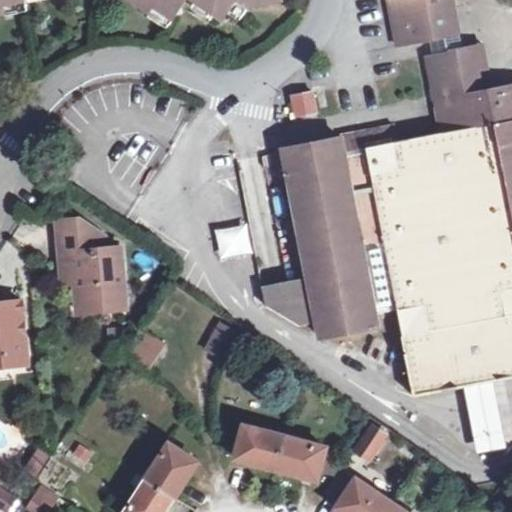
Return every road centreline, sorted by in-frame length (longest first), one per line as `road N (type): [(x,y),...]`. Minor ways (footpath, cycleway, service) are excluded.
road 1 (residential): [(328,0),(305,48),(251,83),(132,61),(94,65),(60,82),(14,145),(0,203)]
road 2 (track): [(191,331),(228,511)]
